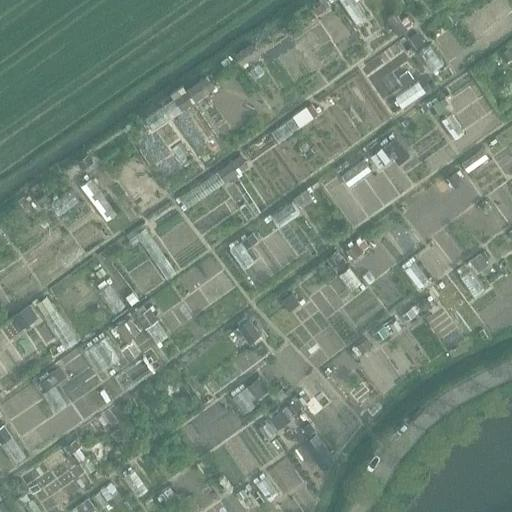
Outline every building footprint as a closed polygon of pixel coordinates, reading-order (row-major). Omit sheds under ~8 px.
[(253,43),(236,53),(241,62),(258,52),(253,43)] [(145,111),(153,126),(219,87),(210,73),(145,111)] [(404,105),(433,86),(426,76),(398,94),(404,105)] [(386,144),(399,161),(410,153),(397,135),(386,144)] [(188,206),(250,164),(243,153),(180,194),(188,206)] [(343,174),(351,184),(372,168),(364,157),(343,174)] [(294,199),(272,214),(279,224),(301,210),(294,199)] [(129,232),(137,245),(144,241),(167,277),(177,271),(145,222),(129,232)] [(479,268),(492,260),(485,249),(472,257),(479,268)] [(131,321),(113,327),(117,339),(136,333),(131,321)] [(110,333),(85,345),(98,371),(123,359),(110,333)] [(80,351),(36,379),(56,410),(70,401),(60,385),(89,366),(80,351)] [(235,389),(242,405),(269,393),(262,378),(235,389)] [(290,398),(272,419),(282,427),(300,406),(290,398)] [(0,425),(0,437),(15,461),(26,454),(6,422),(0,425)] [(316,431),(303,442),(323,465),(336,454),(316,431)]
